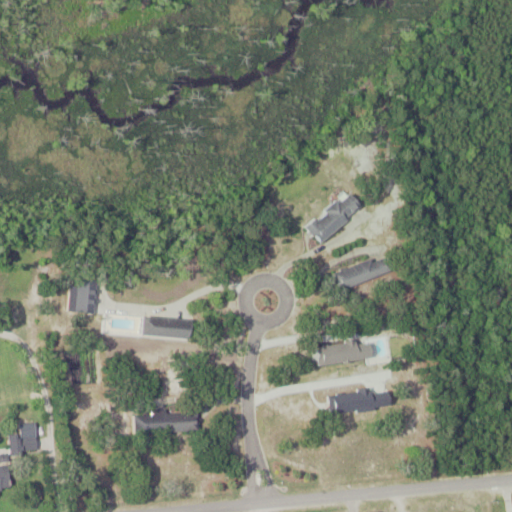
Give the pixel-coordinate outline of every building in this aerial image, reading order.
[(309,220),(323,239),(367,207),(353,188),(309,220)] [(396,270),(390,252),(343,268),(349,286),(396,270)] [(197,338),(198,318),(149,314),(148,334),(197,338)] [(164,429),(203,430),(204,413),(164,412),(164,429)] [(0,489),(16,487),(12,462),(0,464),(0,489)]
